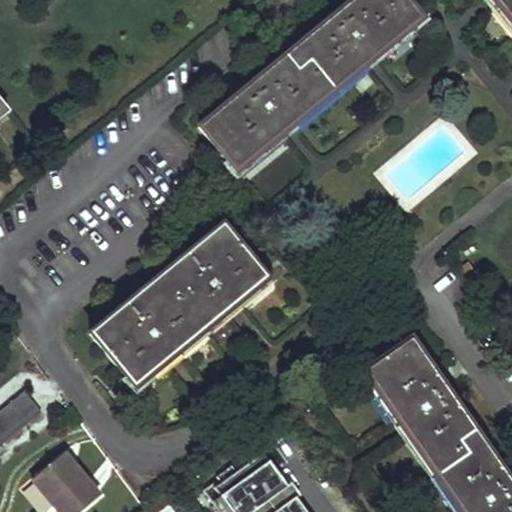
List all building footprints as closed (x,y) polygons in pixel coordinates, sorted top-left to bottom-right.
[(352,0),(199,127),(235,169),(285,127),(368,57),(420,14),(407,0),(352,0)] [(511,0),(493,0),(511,22),(511,0)] [(91,332),(134,384),(231,303),(264,276),(224,223),(91,332)] [(366,369),(463,511),(511,511),(511,483),(412,338),(366,369)] [(0,447),(40,415),(22,394),(0,411),(0,447)] [(303,511),(261,454),(253,459),(250,456),(202,491),(216,511),(303,511)] [(29,480),(50,505),(81,479),(62,455),(29,480)] [(50,505),(54,511),(78,511),(96,498),(81,479),(50,505)]
